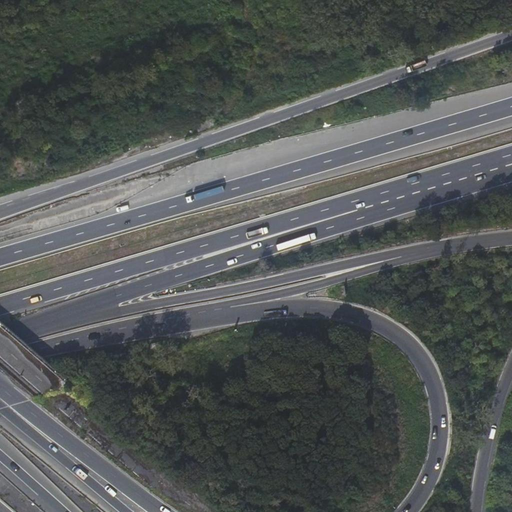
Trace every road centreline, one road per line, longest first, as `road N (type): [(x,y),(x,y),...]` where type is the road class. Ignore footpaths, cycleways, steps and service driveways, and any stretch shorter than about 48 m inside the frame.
road 1 (motorway): [(511,35),(0,215)]
road 2 (motorway): [(511,107),(0,258)]
road 3 (motorway): [(0,307),(358,201),(388,201)]
road 4 (motorway): [(206,313),(331,310),(407,343),(432,376),(442,426),(435,473),(412,511)]
road 5 (motorway): [(40,328),(388,201)]
road 6 (motorway): [(40,328),(398,259)]
road 7 (motorway): [(0,363),(206,313)]
road 8 (motorway): [(166,511),(0,390)]
road 9 (motorway): [(206,313),(398,259)]
road 10 (trunk): [(124,511),(3,409)]
road 11 (trunk): [(476,511),(511,373)]
road 12 (motorway): [(388,201),(511,161)]
